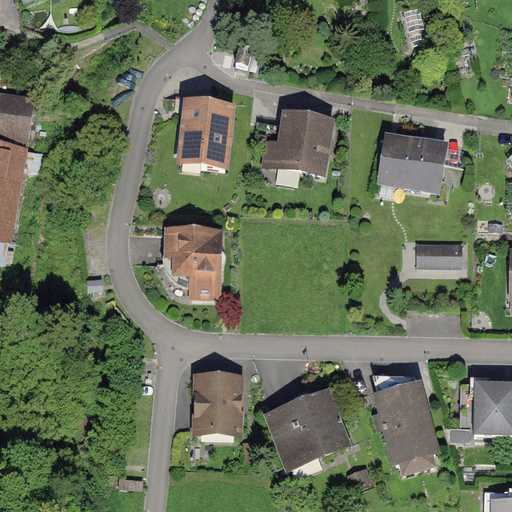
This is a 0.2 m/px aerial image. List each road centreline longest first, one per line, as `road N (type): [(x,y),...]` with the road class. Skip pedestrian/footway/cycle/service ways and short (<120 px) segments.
road 1 (residential): [(181,342),(511,353)]
road 2 (residential): [(181,55),(147,100),(119,242),(130,293),(181,342)]
road 3 (residential): [(181,342),(170,376),(157,511)]
